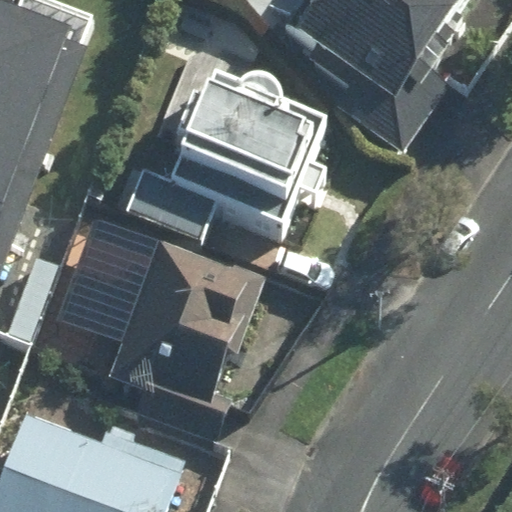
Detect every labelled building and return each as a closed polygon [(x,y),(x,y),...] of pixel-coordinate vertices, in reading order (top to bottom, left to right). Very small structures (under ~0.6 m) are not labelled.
[(299,0),(293,10),(308,22),(277,65),(381,141),(476,10),(461,0),(299,0)] [(0,263),(68,81),(0,55),(0,263)] [(230,129),(223,146),(187,130),(161,191),(268,236),(300,159),(230,129)] [(97,334),(119,344),(97,399),(193,439),(218,376),(227,380),(258,305),(152,262),(131,314),(109,305),(97,334)] [(167,511),(177,489),(126,467),(131,455),(104,444),(92,475),(19,446),(0,492),(0,511),(167,511)]
